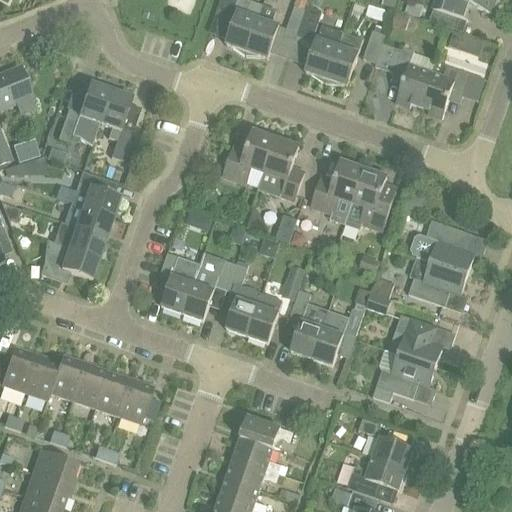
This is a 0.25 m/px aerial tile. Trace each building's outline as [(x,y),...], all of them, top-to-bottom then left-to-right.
[(245,58),(247,59),(263,9),(250,5),(251,3),(243,1),(243,3),(239,1),(239,0),(221,0),(217,12),(236,19),(226,48),(233,50),(245,58)] [(398,1),(393,0),(384,0),(382,7),(395,11),(398,1)] [(437,0),(433,12),(460,21),(465,6),(492,15),(497,1),(493,0),(437,0)] [(365,7),(356,4),(352,13),(362,16),(365,7)] [(297,39),(298,39),(307,13),(295,8),(284,39),(296,43),(297,39)] [(261,60),(268,62),(280,29),(271,26),(275,13),(263,9),(247,59),(261,60)] [(308,9),(307,13),(298,39),(312,44),(323,14),(308,9)] [(390,27),(406,33),(411,19),(395,14),(390,27)] [(325,86),(326,86),(343,36),(330,31),(322,28),(317,42),(306,75),(312,77),(325,86)] [(363,62),(377,66),(386,38),(382,37),(384,31),(375,28),(374,34),(373,33),(363,62)] [(341,87),(348,90),(359,56),(363,43),(343,36),(326,86),(341,87)] [(452,36),(448,48),(454,50),(458,38),(452,36)] [(412,107),(421,110),(433,77),(409,68),(415,53),(403,49),(394,76),(405,80),(396,106),(410,111),(412,107)] [(428,117),(442,122),(451,96),(463,100),(471,77),(446,69),(443,80),(433,77),(421,110),(430,113),(428,117)] [(0,112),(16,106),(21,118),(37,112),(32,99),(20,70),(0,77),(0,112)] [(478,84),(471,100),(483,105),(490,90),(478,84)] [(92,149),(100,127),(113,90),(112,89),(97,88),(90,86),(80,115),(68,111),(58,142),(70,146),(71,143),(77,146),(80,140),(92,149)] [(111,160),(122,164),(133,134),(122,130),(132,101),(125,98),(113,90),(100,127),(111,131),(108,140),(117,143),(111,160)] [(0,168),(13,164),(0,131),(0,168)] [(252,171),(265,176),(277,143),(253,134),(246,155),(233,151),(223,179),(246,187),(252,171)] [(299,150),(277,143),(265,176),(260,192),(295,204),(305,176),(292,171),(299,150)] [(340,202),(353,206),(364,173),(341,165),(334,185),(321,181),(311,209),(334,217),(340,202)] [(387,181),(364,173),(353,206),(345,227),(360,232),(362,227),(383,234),(393,206),(380,202),(387,181)] [(71,207),(113,221),(120,200),(90,190),(93,178),(82,175),(71,207)] [(196,189),(205,192),(209,183),(199,179),(196,189)] [(15,188),(1,182),(0,183),(0,194),(11,198),(15,188)] [(407,195),(400,214),(418,220),(424,201),(407,195)] [(64,227),(106,242),(113,221),(71,207),(64,227)] [(11,210),(8,221),(18,224),(22,213),(11,210)] [(265,237),(267,232),(256,214),(253,213),(247,231),(265,237)] [(284,218),(275,242),(289,247),(297,223),(284,218)] [(212,223),(200,219),(197,230),(208,234),(212,223)] [(416,260),(468,278),(475,258),(465,254),(471,237),(432,223),(426,241),(418,239),(414,241),(409,254),(412,259),(416,260)] [(68,251),(99,262),(106,242),(64,227),(61,235),(73,239),(68,251)] [(242,248),(247,235),(234,230),(229,243),(242,248)] [(295,237),(292,246),(301,250),(305,240),(295,237)] [(265,243),(261,256),(274,261),(278,248),(265,243)] [(45,280),(62,286),(66,274),(92,283),(99,262),(68,251),(45,244),(43,268),(39,278),(45,280)] [(183,318),(199,273),(197,272),(199,268),(179,260),(180,260),(168,256),(160,279),(171,283),(162,310),(183,318)] [(409,297),(445,310),(450,295),(461,299),(468,278),(416,260),(409,281),(414,282),(409,297)] [(380,266),(365,261),(361,272),(376,277),(380,266)] [(215,290),(227,294),(236,267),(225,263),(219,280),(199,273),(183,318),(204,325),(214,294),(215,290)] [(248,340),(262,298),(263,297),(257,293),(249,290),(242,290),(248,271),(236,267),(227,294),(232,295),(229,303),(236,306),(226,333),(248,340)] [(282,299),(294,304),(305,272),(293,268),(282,299)] [(372,295),(390,302),(395,286),(377,280),(372,295)] [(58,291),(60,285),(51,282),(49,287),(49,288),(58,291)] [(291,355),(312,362),(329,314),(308,307),(311,297),(300,293),(292,316),(303,320),(291,355)] [(371,297),(367,309),(366,311),(386,318),(391,304),(371,297)] [(248,340),(268,347),(279,316),(277,316),(282,304),(262,298),(248,340)] [(312,362),(333,369),(345,334),(356,339),(364,316),(366,309),(358,306),(355,313),(352,312),(349,321),(329,314),(312,362)] [(389,354),(398,357),(436,371),(443,350),(433,346),(438,331),(401,318),(396,335),(389,354)] [(1,388),(24,396),(37,358),(14,350),(1,388)] [(373,400),(390,406),(394,396),(413,402),(419,387),(429,391),(436,371),(398,357),(392,377),(382,373),(377,390),(373,400)] [(47,404),(50,396),(60,366),(37,358),(24,396),(47,404)] [(50,396),(72,404),(85,366),(63,358),(60,366),(50,396)] [(72,404),(95,412),(108,374),(85,366),(72,404)] [(95,412),(118,420),(131,382),(108,374),(95,412)] [(118,420),(141,428),(154,390),(131,382),(118,420)] [(12,432),(16,420),(8,417),(4,429),(12,432)] [(12,432),(20,435),(24,422),(16,420),(12,432)] [(248,420),(241,441),(274,452),(278,440),(290,444),(293,436),(281,431),(248,420)] [(359,433),(375,439),(378,427),(363,421),(359,433)] [(27,437),(35,439),(38,429),(31,426),(27,437)] [(49,445),(57,448),(61,435),(53,433),(49,445)] [(57,448),(65,451),(70,438),(61,435),(57,448)] [(373,461),(406,473),(413,452),(380,440),(373,461)] [(241,441),(234,460),(279,475),(282,468),(270,464),(274,452),(241,441)] [(94,460),(105,464),(109,452),(99,448),(94,460)] [(105,464),(116,468),(120,456),(109,452),(105,464)] [(33,477),(70,490),(78,466),(41,453),(33,477)] [(0,459),(0,465),(11,469),(14,460),(1,456),(0,459)] [(234,460),(227,481),(260,493),(264,481),(276,485),(279,475),(234,460)] [(348,490),(375,500),(380,487),(399,494),(406,473),(373,461),(369,474),(355,469),(348,490)] [(25,499),(61,511),(62,511),(70,490),(33,477),(25,499)] [(227,481),(220,502),(250,511),(266,511),(268,509),(256,505),(260,493),(227,481)] [(291,495),(285,493),(280,491),(277,499),(288,503),(291,495)] [(331,503),(348,509),(352,496),(336,491),(331,503)] [(20,511),(61,511),(25,499),(20,511)] [(216,511),(250,511),(220,502),(216,511)]
